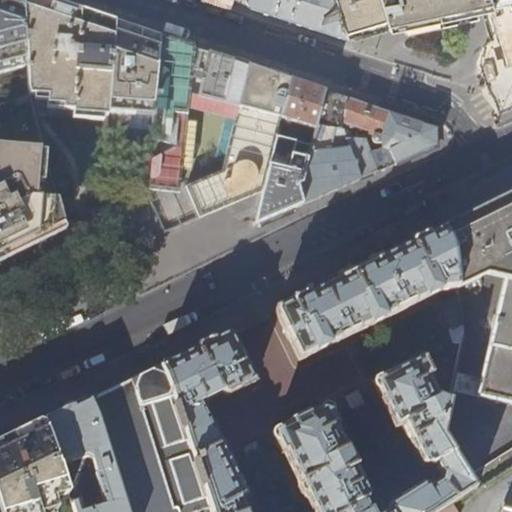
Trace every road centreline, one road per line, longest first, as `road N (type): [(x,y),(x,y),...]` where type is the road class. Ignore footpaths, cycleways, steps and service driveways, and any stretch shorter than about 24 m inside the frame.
road 1 (secondary): [(484,160),(0,383)]
road 2 (residential): [(132,0),(437,104),(466,126),(484,160)]
